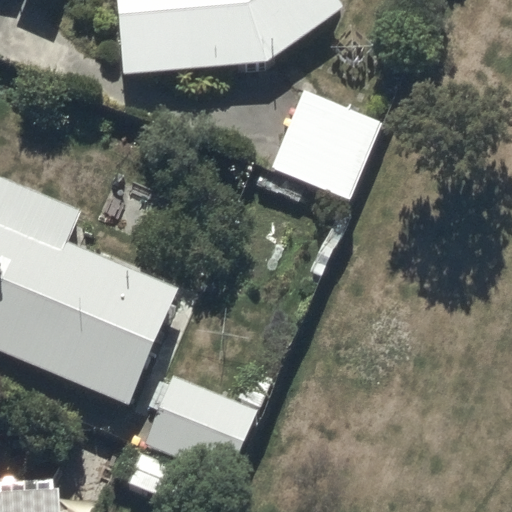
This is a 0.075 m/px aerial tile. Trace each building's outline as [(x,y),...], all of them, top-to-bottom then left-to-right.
[(113,0),(121,96),(265,90),(344,32),(321,0),(113,0)] [(349,224),(379,144),(356,136),(361,123),(325,110),(328,102),(308,94),(267,202),(298,214),(302,206),(349,224)] [(0,377),(127,430),(176,313),(62,266),(76,234),(0,202),(0,377)] [(149,465),(185,477),(224,494),(253,426),(157,386),(147,408),(163,414),(142,462),(149,465)] [(160,511),(173,483),(137,471),(123,505),(138,511),(160,511)] [(0,511),(57,511),(57,506),(50,506),(49,492),(0,493),(0,511)]
